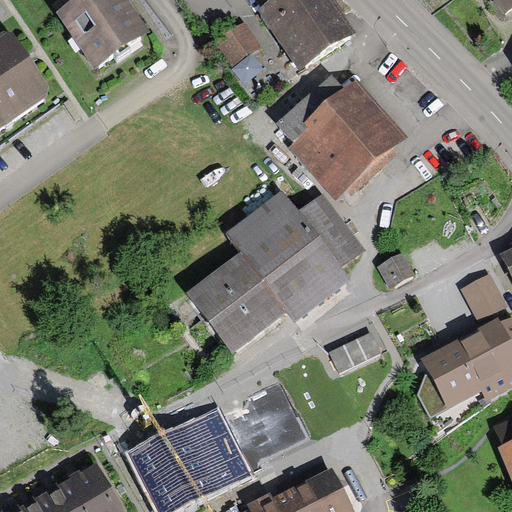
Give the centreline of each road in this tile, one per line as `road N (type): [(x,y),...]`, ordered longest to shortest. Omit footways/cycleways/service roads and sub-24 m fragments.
road 1 (unknown): [(371,306),(362,275),(380,197),(447,119),(483,104)]
road 2 (secondary): [(377,0),(511,137)]
